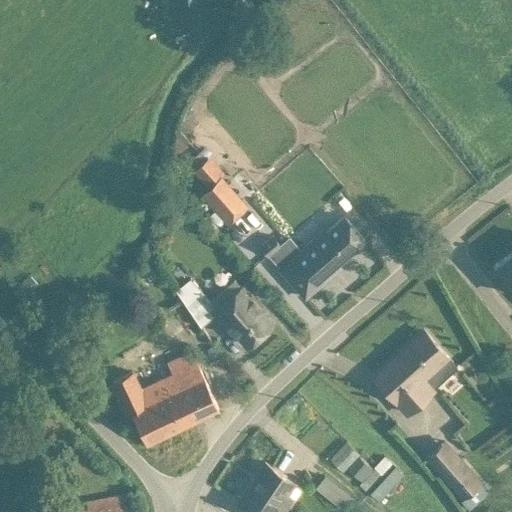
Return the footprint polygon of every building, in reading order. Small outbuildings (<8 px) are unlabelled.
[(226,222),(246,204),(221,173),(223,169),(209,153),(192,168),(206,187),(201,192),(226,222)] [(322,224),(278,264),(305,296),(339,265),(335,262),(364,238),(343,214),(326,229),(322,224)] [(281,244),(273,231),(259,243),(268,255),(281,244)] [(511,248),(492,264),(511,289),(511,248)] [(267,308),(243,281),(240,284),(234,277),(209,299),(203,291),(185,306),(201,325),(212,315),(233,339),(238,334),(246,344),(270,323),(262,313),(267,308)] [(448,356),(423,328),(372,373),(407,412),(434,388),(438,388),(441,385),(441,379),(447,374),(453,374),(456,372),(456,367),(447,357),(448,356)] [(146,442),(218,408),(191,350),(166,360),(171,370),(139,386),(132,372),(112,382),(126,412),(131,410),(146,442)] [(482,478),(443,437),(424,455),(463,496),(461,498),(469,506),(487,489),(479,480),(482,478)] [(358,455),(346,467),(361,481),(364,479),(367,482),(378,470),(374,466),(372,469),(358,455)] [(289,492),(296,480),(265,459),(238,499),(256,511),(283,511),(294,495),(289,492)] [(403,473),(394,464),(371,490),(369,491),(378,500),(403,473)] [(349,493),(325,473),(315,485),(339,506),(349,493)] [(136,511),(137,510),(131,511),(128,491),(84,499),(87,506),(65,510),(65,511),(136,511)]
